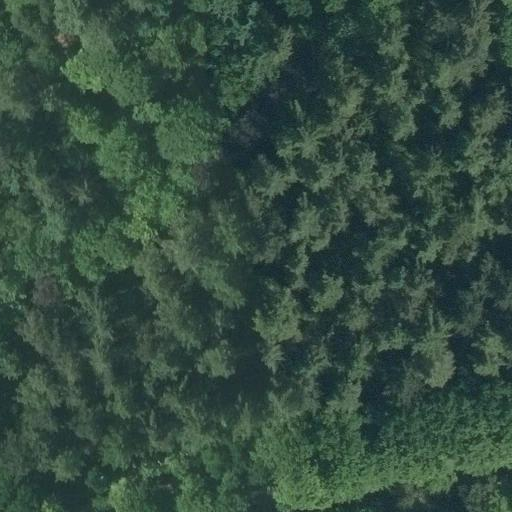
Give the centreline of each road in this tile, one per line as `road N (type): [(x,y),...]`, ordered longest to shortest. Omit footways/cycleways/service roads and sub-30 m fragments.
road 1 (primary): [(511,427),(341,465),(240,505)]
road 2 (primary): [(240,505),(341,493),(511,453)]
